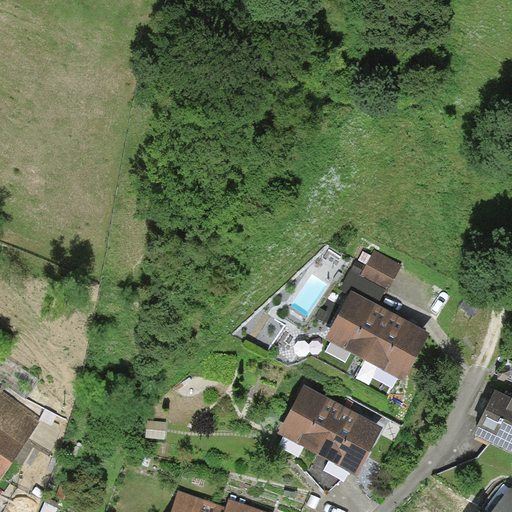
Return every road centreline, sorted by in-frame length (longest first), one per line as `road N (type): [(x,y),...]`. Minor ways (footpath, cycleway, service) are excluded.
road 1 (residential): [(474,375),(436,452),(383,511)]
road 2 (track): [(511,260),(474,375)]
